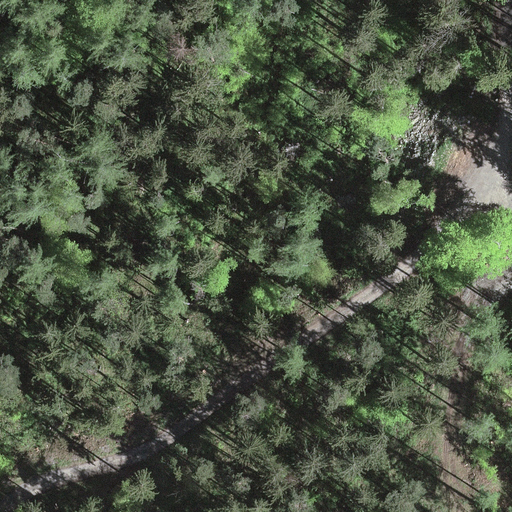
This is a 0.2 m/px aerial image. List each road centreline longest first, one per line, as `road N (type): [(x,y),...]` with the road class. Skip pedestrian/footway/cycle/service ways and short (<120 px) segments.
road 1 (track): [(3,511),(18,493),(150,447),(311,338),(442,232),(496,157),(506,0)]
road 2 (track): [(511,284),(472,314),(458,362),(448,465),(462,511)]
